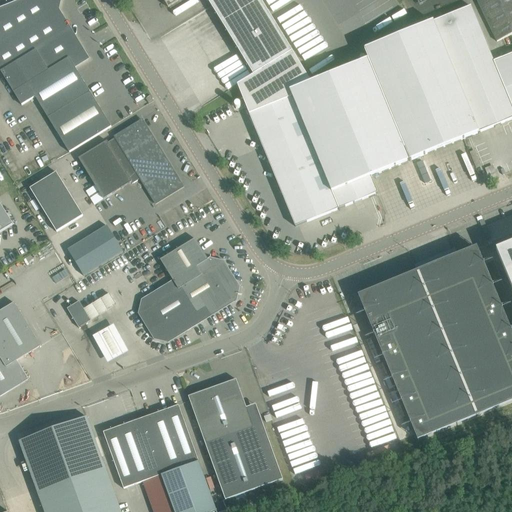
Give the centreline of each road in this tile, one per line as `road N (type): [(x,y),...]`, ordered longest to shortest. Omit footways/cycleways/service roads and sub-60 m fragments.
road 1 (unclassified): [(0,423),(239,342),(264,324),(287,271)]
road 2 (unclassified): [(287,271),(261,251),(104,0)]
road 3 (unclassified): [(287,271),(308,273),(511,190)]
road 4 (track): [(252,511),(462,438)]
road 5 (unknown): [(211,174),(159,211),(118,211),(55,248)]
